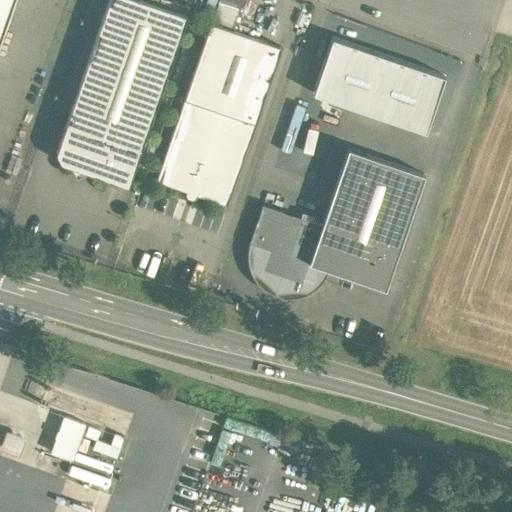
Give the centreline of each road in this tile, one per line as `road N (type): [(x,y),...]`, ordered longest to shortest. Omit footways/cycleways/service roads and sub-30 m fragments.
road 1 (secondary): [(0,283),(511,435)]
road 2 (residential): [(476,42),(353,0)]
